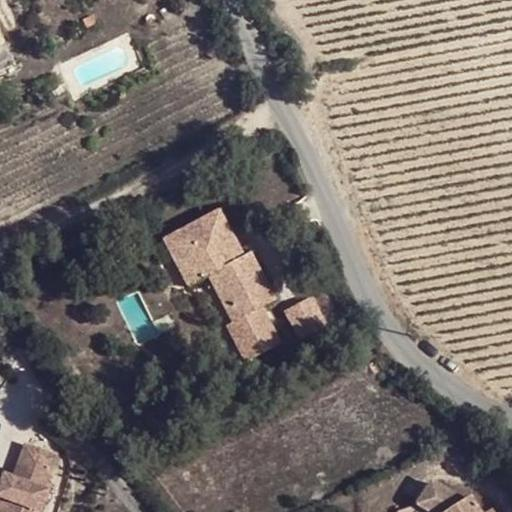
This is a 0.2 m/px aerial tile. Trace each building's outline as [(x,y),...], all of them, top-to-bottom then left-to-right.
[(211,274),(216,284),(259,263),(252,251),(245,254),(237,259),(221,231),(229,227),(219,209),(174,234),(183,251),(173,256),(190,285),(211,274)] [(245,254),(229,227),(221,231),(237,259),(245,254)] [(165,239),(173,256),(183,251),(174,234),(165,239)] [(216,284),(236,320),(278,297),(259,263),(216,284)] [(312,292),(280,306),(297,342),(329,328),(312,292)] [(57,455),(25,445),(15,478),(5,475),(0,487),(0,498),(14,503),(11,511),(26,511),(28,508),(42,511),(50,489),(47,488),(57,455)] [(478,511),(473,504),(468,507),(467,504),(435,487),(421,511),(422,511),(478,511)] [(11,511),(14,503),(0,498),(0,511),(11,511)]
